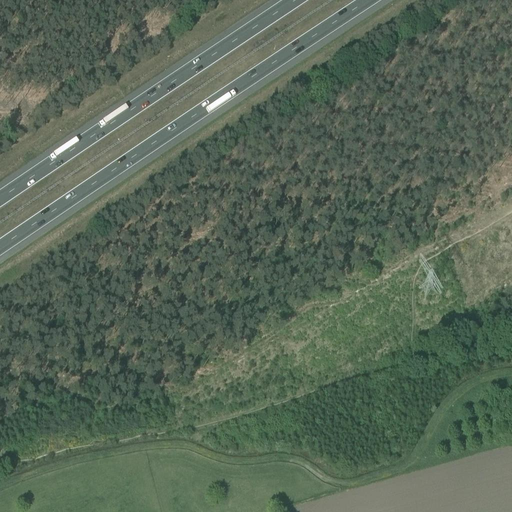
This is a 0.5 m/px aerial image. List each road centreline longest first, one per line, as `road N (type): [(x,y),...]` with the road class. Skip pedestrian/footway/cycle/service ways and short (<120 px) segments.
road 1 (track): [(511,333),(0,476)]
road 2 (motorway): [(0,249),(371,0)]
road 3 (motorway): [(300,0),(0,200)]
